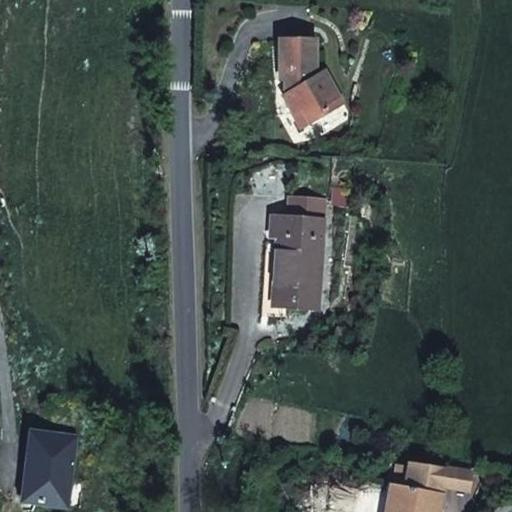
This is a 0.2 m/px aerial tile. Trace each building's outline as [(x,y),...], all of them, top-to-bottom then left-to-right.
[(283,99),(292,114),(302,109),(309,123),(342,103),(323,73),(317,77),(314,74),(314,42),(279,43),(279,81),(289,81),(289,87),(292,93),(283,99)] [(302,109),(292,114),(300,128),(309,123),(302,109)] [(319,309),(326,200),(291,199),(289,218),(271,217),(270,237),(276,237),(273,306),(319,309)] [(31,468),(26,502),(66,506),(74,438),(29,433),(25,468),(31,468)] [(431,511),(432,509),(440,511),(442,494),(443,488),(447,470),(409,463),(404,488),(389,485),(383,511),(431,511)] [(31,468),(25,468),(21,501),(26,502),(31,468)] [(472,475),(447,470),(443,488),(469,493),(472,475)]
